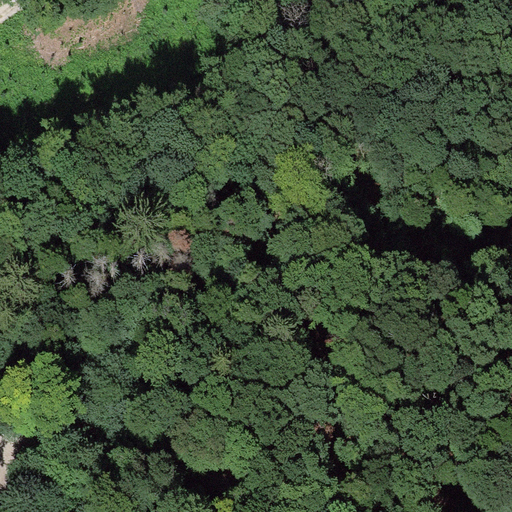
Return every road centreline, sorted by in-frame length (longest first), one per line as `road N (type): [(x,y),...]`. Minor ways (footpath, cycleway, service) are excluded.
road 1 (track): [(0,451),(75,372),(161,325),(391,223),(511,209)]
road 2 (track): [(281,511),(184,478),(58,457),(0,459)]
